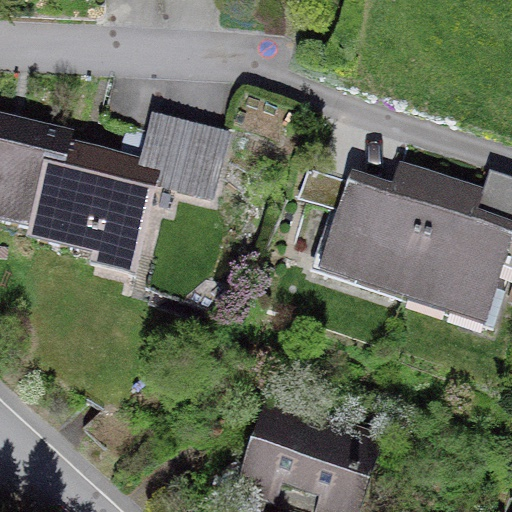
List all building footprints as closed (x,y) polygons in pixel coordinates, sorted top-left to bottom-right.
[(0,124),(0,240),(51,253),(76,151),(78,144),(0,124)] [(148,277),(174,178),(76,151),(51,253),(148,277)] [(405,298),(440,184),(400,171),(394,192),(304,164),(291,205),(336,219),(320,271),(405,298)] [(440,184),(405,298),(486,323),(503,269),(511,272),(511,233),(474,221),(482,196),(440,184)] [(232,347),(184,397),(227,439),(276,388),(232,347)] [(122,376),(86,416),(121,448),(157,408),(122,376)] [(374,511),(385,478),(253,438),(231,511),(232,511),(374,511)]
